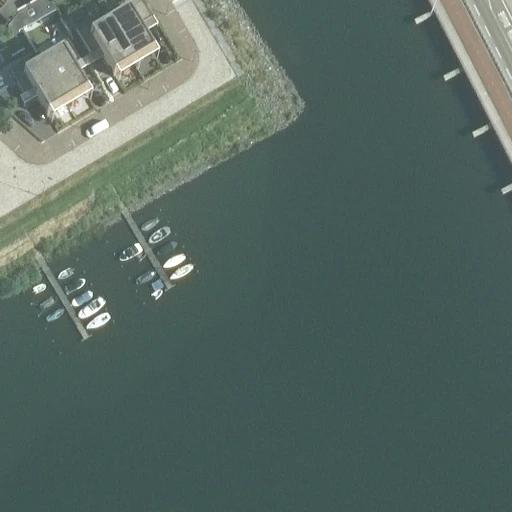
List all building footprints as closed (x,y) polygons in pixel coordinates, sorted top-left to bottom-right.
[(137,29),(152,21),(140,0),(131,0),(103,17),(133,66),(152,54),(137,29)] [(9,2),(0,12),(0,18),(8,26),(17,15),(9,2)] [(19,17),(16,21),(22,32),(30,27),(23,15),(19,17)] [(133,66),(103,17),(75,33),(90,58),(98,53),(113,78),(133,66)] [(22,32),(16,21),(7,30),(14,37),(22,32)] [(67,44),(40,60),(39,61),(66,106),(86,94),(71,69),(79,64),(67,44)] [(39,61),(40,60),(38,56),(9,73),(23,98),(32,93),(47,118),(66,106),(39,61)]
